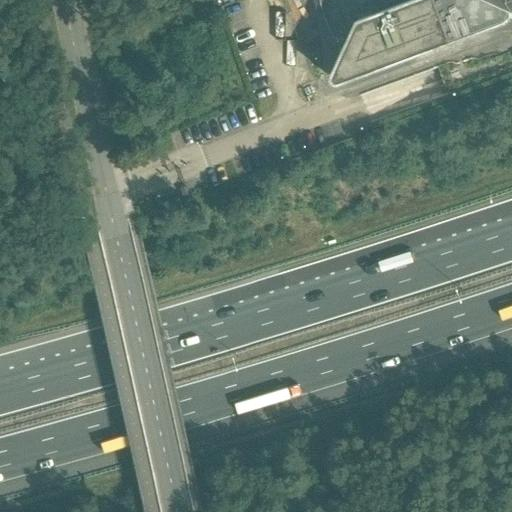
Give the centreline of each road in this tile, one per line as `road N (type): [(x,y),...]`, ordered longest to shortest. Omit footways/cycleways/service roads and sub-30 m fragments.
road 1 (motorway): [(511,238),(0,392)]
road 2 (motorway): [(0,458),(511,305)]
road 3 (tertiary): [(177,511),(61,0)]
